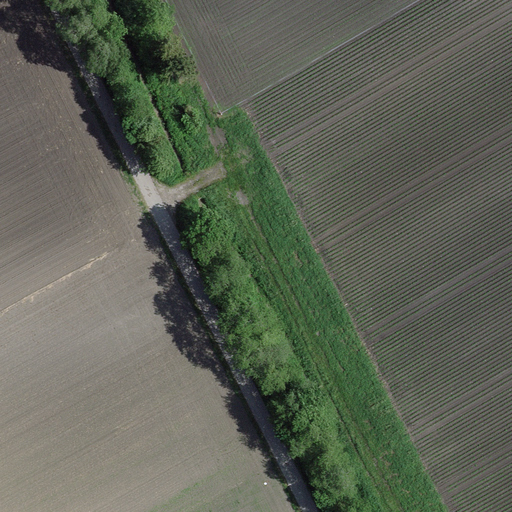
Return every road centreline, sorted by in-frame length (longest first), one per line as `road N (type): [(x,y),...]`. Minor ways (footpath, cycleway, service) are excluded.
road 1 (unclassified): [(48,0),(306,511)]
road 2 (track): [(149,0),(177,46),(222,164),(191,191),(152,207)]
